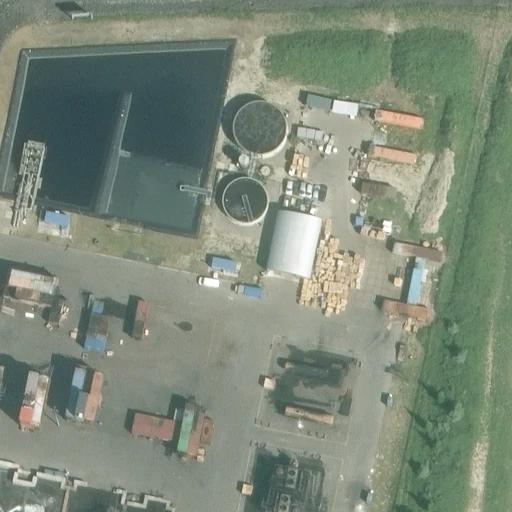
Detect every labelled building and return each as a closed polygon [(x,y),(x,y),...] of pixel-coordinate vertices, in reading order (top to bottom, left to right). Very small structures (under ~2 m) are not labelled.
[(313,281),(322,219),(278,213),(269,275),(313,281)] [(415,270),(437,275),(442,252),(404,244),(402,254),(418,257),(415,270)] [(54,308),(58,281),(9,274),(6,296),(0,295),(0,311),(14,313),(16,303),(54,308)] [(160,348),(219,357),(225,316),(216,315),(214,328),(197,325),(196,333),(164,329),(168,302),(127,296),(124,315),(145,318),(139,355),(158,357),(160,348)] [(80,303),(72,337),(92,341),(100,307),(80,303)] [(104,326),(114,328),(118,305),(108,304),(104,326)] [(31,382),(22,430),(41,434),(51,386),(31,382)] [(133,434),(179,442),(178,452),(191,454),(196,422),(204,423),(206,412),(177,407),(175,420),(136,414),(133,434)] [(284,500),(304,506),(313,477),(293,471),(284,500)] [(118,511),(120,508),(78,500),(75,511),(118,511)]
